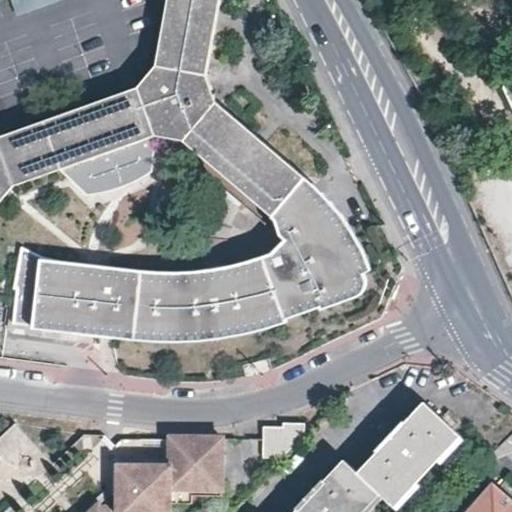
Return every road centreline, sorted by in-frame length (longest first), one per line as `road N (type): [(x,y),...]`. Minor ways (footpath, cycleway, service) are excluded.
road 1 (residential): [(478,306),(268,405),(207,412),(0,392)]
road 2 (tertiary): [(478,306),(328,0)]
